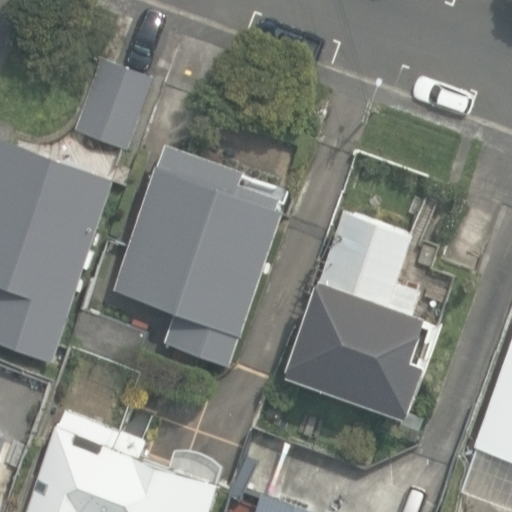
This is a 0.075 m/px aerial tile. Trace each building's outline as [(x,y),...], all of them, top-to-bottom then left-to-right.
[(73,123),(128,143),(154,71),(99,51),(73,123)] [(0,278),(0,335),(52,354),(118,171),(1,129),(0,131),(0,277),(1,277),(0,278)] [(173,335),(231,355),(244,319),(287,200),(279,197),(283,186),(242,171),(245,161),(171,134),(163,156),(160,155),(116,278),(185,303),(173,335)] [(291,367),(410,408),(443,313),(416,303),(424,280),(399,272),(416,224),(349,200),(291,367)] [(73,342),(139,366),(151,332),(85,308),(73,342)] [(511,357),(481,445),(511,456),(511,357)] [(60,418),(22,511),(214,511),(229,474),(162,447),(158,457),(60,418)] [(260,511),(335,511),(270,488),(260,511)]
